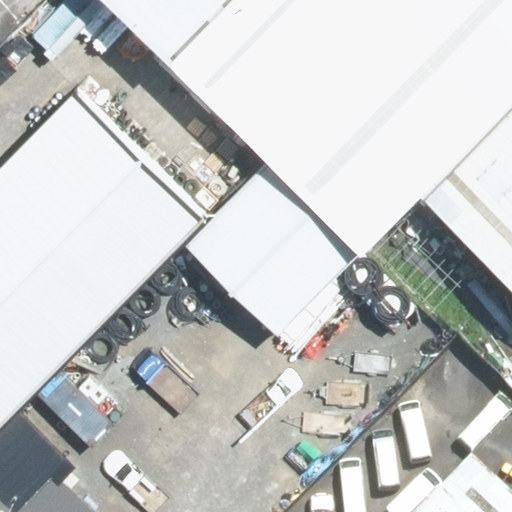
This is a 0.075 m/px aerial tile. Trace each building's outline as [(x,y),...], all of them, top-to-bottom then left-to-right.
[(100,0),(159,59),(217,0),(100,0)] [(511,0),(217,0),(159,59),(358,255),(409,203),(511,99),(511,0)] [(0,434),(213,231),(77,90),(0,163),(0,434)] [(511,99),(409,203),(511,302),(511,99)] [(377,273),(354,297),(422,365),(445,342),(377,273)] [(339,401),(361,425),(418,372),(396,348),(339,401)] [(443,357),(385,412),(410,438),(467,383),(443,357)] [(0,511),(103,511),(26,432),(0,456),(0,511)] [(511,511),(511,508),(471,466),(421,511),(511,511)]
